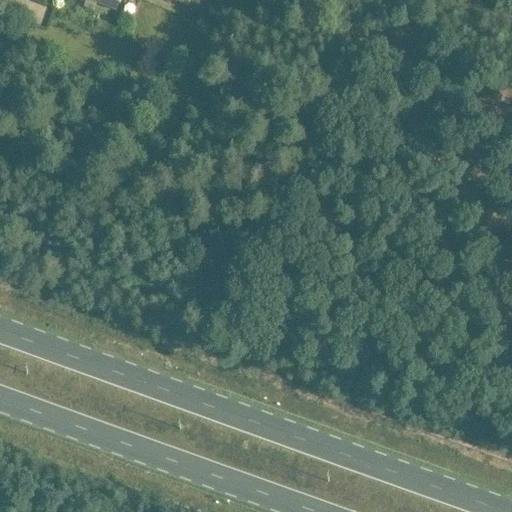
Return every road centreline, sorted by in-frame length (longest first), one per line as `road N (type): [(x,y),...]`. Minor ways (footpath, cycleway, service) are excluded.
road 1 (primary): [(501,511),(0,328)]
road 2 (primary): [(0,401),(305,511)]
